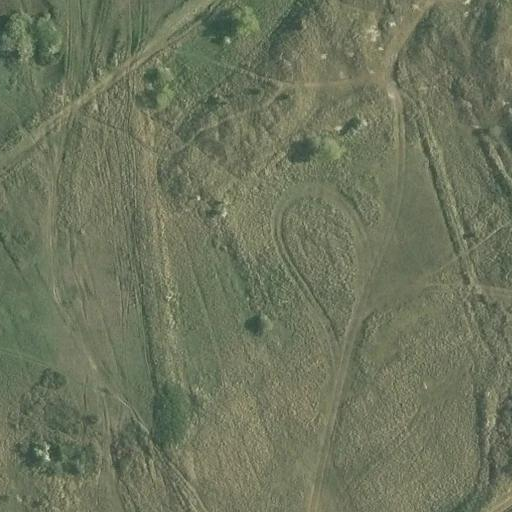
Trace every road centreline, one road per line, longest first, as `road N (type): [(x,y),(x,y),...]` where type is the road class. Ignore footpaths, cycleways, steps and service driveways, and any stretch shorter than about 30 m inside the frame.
road 1 (track): [(99,0),(65,112),(51,226),(65,311),(105,400),(107,485),(119,511)]
road 2 (unknown): [(0,366),(123,421),(175,511)]
